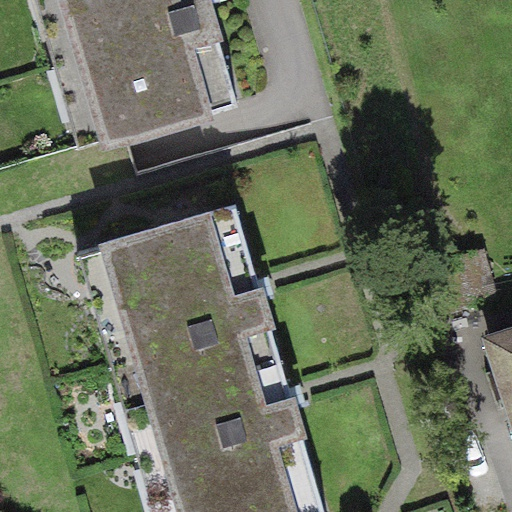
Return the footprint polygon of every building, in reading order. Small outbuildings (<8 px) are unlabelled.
[(210,0),(70,0),(110,138),(239,101),(210,0)] [(111,241),(144,354),(272,317),(239,205),(111,241)] [(475,252),(413,270),(427,318),(489,301),(475,252)] [(144,354),(190,511),(328,511),(272,317),(144,354)] [(511,331),(491,338),(511,403),(511,331)]
